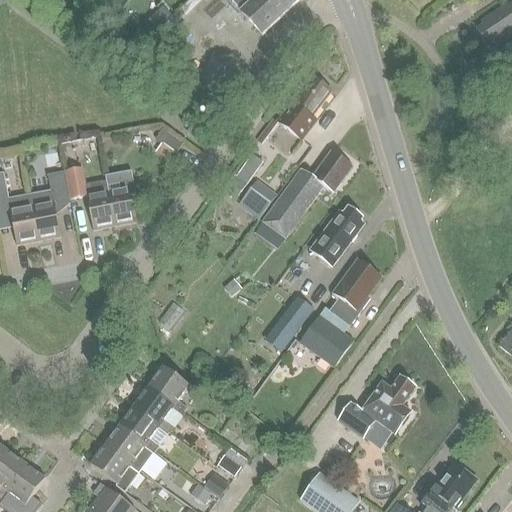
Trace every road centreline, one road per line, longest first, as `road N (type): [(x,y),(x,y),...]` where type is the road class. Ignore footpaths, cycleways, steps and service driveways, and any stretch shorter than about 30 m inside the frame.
road 1 (residential): [(0,345),(31,366),(56,370),(72,361),(324,10),(340,0)]
road 2 (tertiary): [(511,415),(452,324),(427,264),(347,0)]
